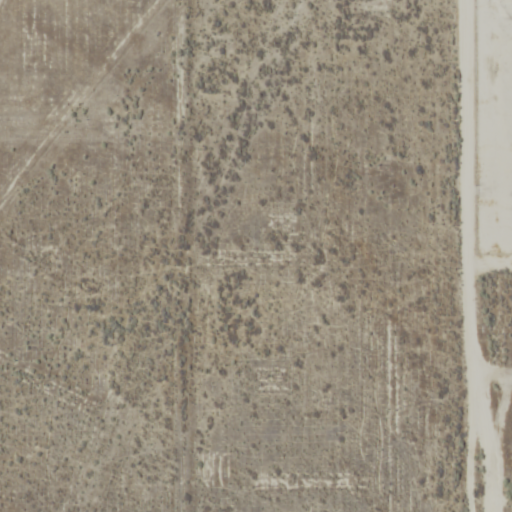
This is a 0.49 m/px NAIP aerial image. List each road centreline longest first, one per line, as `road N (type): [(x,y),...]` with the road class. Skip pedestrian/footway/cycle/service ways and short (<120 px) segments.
road 1 (residential): [(0,329),(312,297),(384,397),(379,433),(405,459),(410,511),(418,511),(462,391),(457,287)]
road 2 (residential): [(384,397),(511,388),(457,287),(312,297),(239,188),(0,48)]
